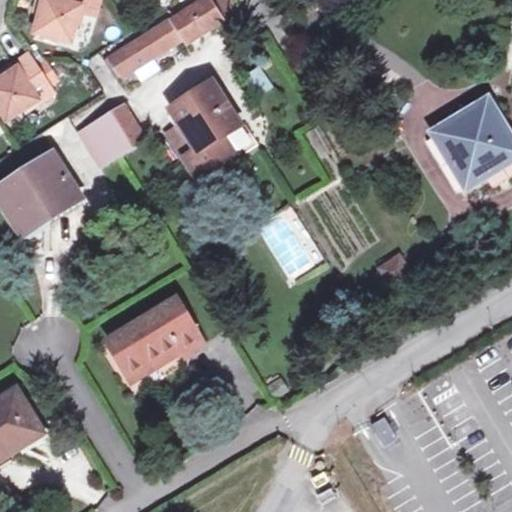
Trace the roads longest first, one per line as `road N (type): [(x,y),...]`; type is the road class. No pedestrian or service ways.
road 1 (residential): [(326,407),(265,422),(114,511)]
road 2 (residential): [(326,407),(511,298)]
road 3 (residential): [(264,511),(326,407)]
